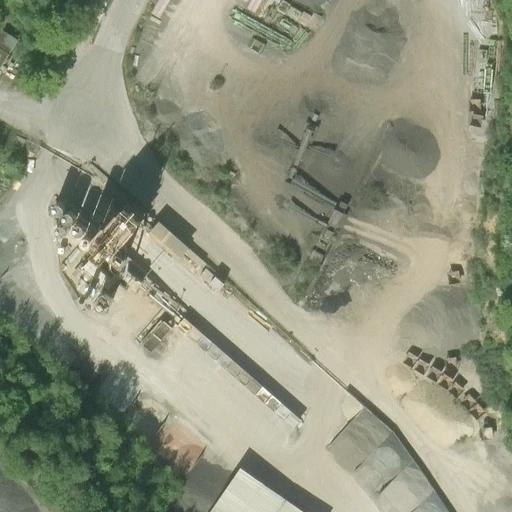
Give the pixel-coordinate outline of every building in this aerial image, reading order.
[(329,8),(330,0),(287,0),(287,2),(329,8)] [(152,81),(159,38),(147,36),(140,79),(152,81)] [(140,278),(54,204),(50,277),(77,297),(78,308),(101,322),(140,278)] [(157,222),(145,235),(175,263),(187,250),(157,222)] [(187,321),(179,331),(295,435),(304,425),(187,321)] [(143,444),(171,414),(117,364),(89,394),(143,444)] [(320,511),(244,463),(212,511),(320,511)]
